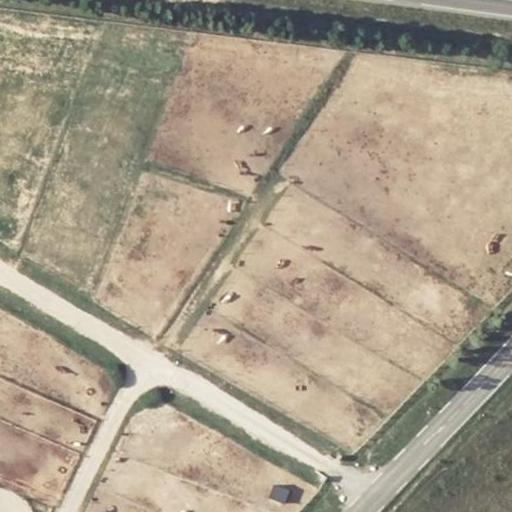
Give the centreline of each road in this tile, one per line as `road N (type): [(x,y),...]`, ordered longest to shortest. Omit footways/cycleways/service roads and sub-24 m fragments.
road 1 (tertiary): [(511,355),(365,511)]
road 2 (unknown): [(171,378),(107,511)]
